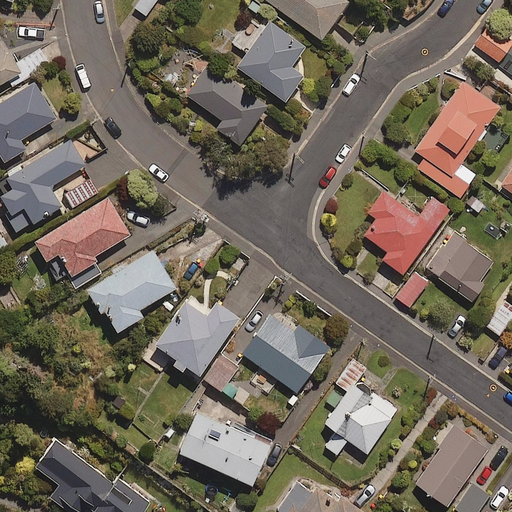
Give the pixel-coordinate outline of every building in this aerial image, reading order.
[(159,0),(138,0),(134,6),(148,16),(159,0)] [(270,0),(321,36),(346,0),(270,0)] [(305,44),(269,19),(263,27),(252,19),(235,43),(247,51),(237,64),(285,98),(303,72),(291,63),(305,44)] [(488,26),(476,44),(497,58),(494,63),(511,74),(511,36),(509,40),(488,26)] [(0,38),(0,80),(19,69),(0,38)] [(266,103),(206,63),(186,93),(224,118),(220,124),(243,138),(266,103)] [(499,104),(463,79),(415,147),(424,154),(416,165),(459,195),(475,172),(460,161),(499,104)] [(55,116),(34,80),(0,99),(0,151),(4,158),(25,146),(20,136),(55,116)] [(84,163),(70,137),(8,173),(11,179),(0,185),(0,195),(19,228),(61,203),(49,183),(84,163)] [(511,163),(500,182),(511,190),(511,163)] [(416,211),(384,188),(369,210),(377,215),(364,232),(388,249),(383,256),(402,270),(449,205),(430,192),(416,211)] [(130,231),(108,195),(35,238),(46,257),(59,250),(72,272),(97,257),(94,252),(130,231)] [(494,259),(454,230),(427,267),(471,298),(484,281),(480,278),(494,259)] [(175,284),(153,246),(89,285),(115,329),(143,313),(139,306),(175,284)] [(427,279),(414,270),(397,296),(410,305),(427,279)] [(155,341),(175,355),(171,361),(181,368),(185,362),(199,372),(239,314),(217,299),(208,312),(186,297),(155,341)] [(511,314),(511,304),(504,298),(486,324),(499,333),(511,314)] [(294,330),(270,313),(242,352),(296,390),(329,343),(299,322),(294,330)] [(239,364),(223,354),(207,380),(222,390),(239,364)] [(365,367),(352,358),(336,383),(346,389),(325,421),(337,429),(326,445),(337,452),(347,437),(367,450),(396,407),(356,380),(365,367)] [(269,440),(197,409),(180,448),(252,480),(269,440)] [(488,445),(456,423),(416,481),(460,511),(476,511),(490,493),(466,477),(488,445)] [(116,484),(54,438),(35,464),(59,481),(49,494),(73,511),(140,511),(149,501),(119,479),(116,484)] [(313,491),(296,479),(275,509),(279,511),(364,511),(365,511),(320,481),(313,491)]
